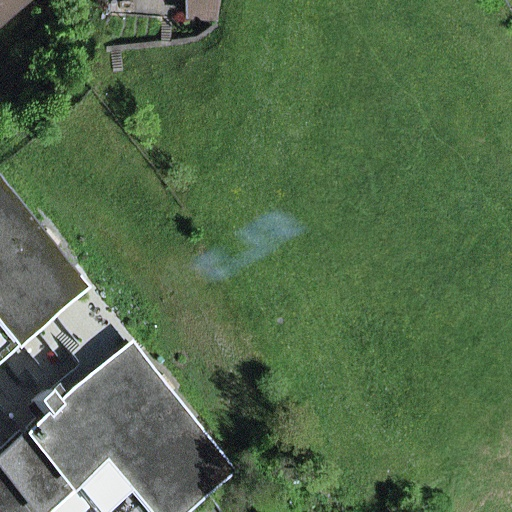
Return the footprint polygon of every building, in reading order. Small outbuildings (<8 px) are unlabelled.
[(0,0),(0,16),(19,0),(0,0)] [(191,0),(206,19),(212,20),(213,0),(191,0)] [(0,182),(0,349),(81,284),(0,182)] [(130,346),(57,405),(43,417),(0,450),(0,511),(172,511),(228,468),(130,346)] [(43,417),(57,405),(45,391),(31,402),(43,417)]
